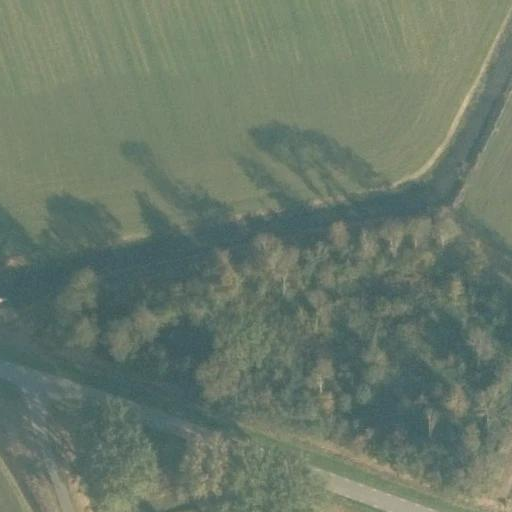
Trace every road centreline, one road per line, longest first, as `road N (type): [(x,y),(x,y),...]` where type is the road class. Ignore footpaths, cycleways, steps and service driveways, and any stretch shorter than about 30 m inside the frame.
road 1 (tertiary): [(408,511),(35,383)]
road 2 (unclassified): [(68,511),(44,446),(35,383)]
